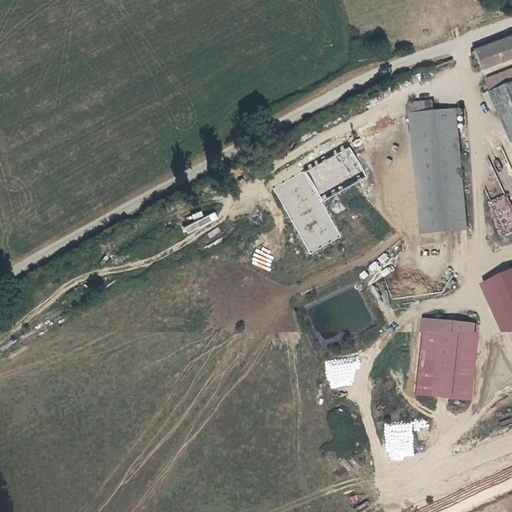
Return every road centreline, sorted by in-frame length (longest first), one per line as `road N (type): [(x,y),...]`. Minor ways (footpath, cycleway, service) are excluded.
road 1 (unclassified): [(0,267),(374,69)]
road 2 (residential): [(511,20),(374,69)]
